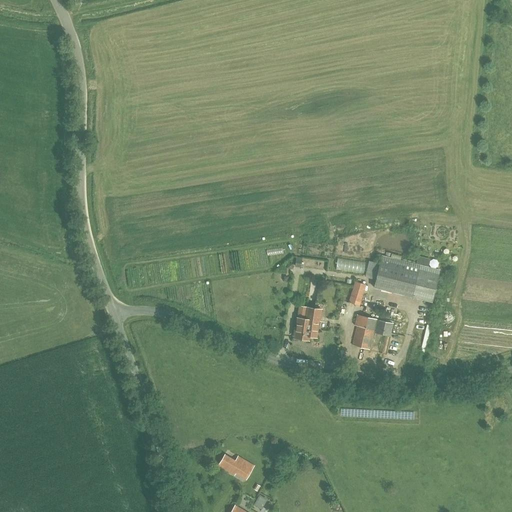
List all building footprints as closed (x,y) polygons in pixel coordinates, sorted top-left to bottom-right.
[(440,269),(382,255),(374,286),(433,301),(440,269)] [(365,284),(355,281),(349,301),(358,304),(365,284)] [(316,337),(319,317),(320,317),(321,310),(307,308),(305,319),(298,318),(296,328),(294,329),(294,334),(295,336),(295,337),(308,339),(309,335),(316,337)] [(393,323),(357,315),(355,325),(357,325),(352,344),(386,354),(393,323)] [(222,459),(218,465),(234,474),(235,472),(246,479),(252,468),(236,458),(235,461),(224,455),(222,459)] [(260,496),(255,504),(259,507),(261,503),(262,503),(265,499),(260,496)]
